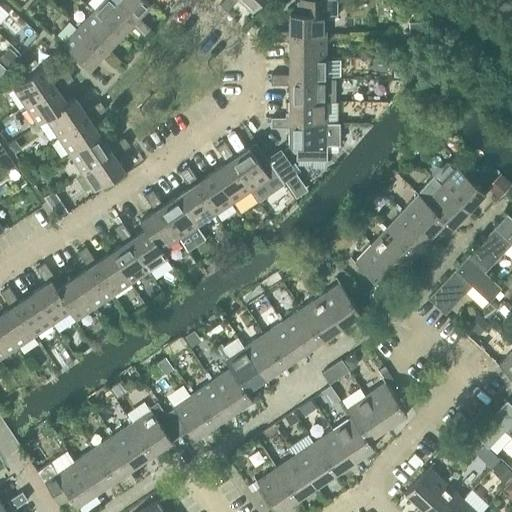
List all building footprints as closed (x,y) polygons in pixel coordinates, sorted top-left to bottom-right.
[(137,30),(144,22),(138,16),(134,20),(112,0),(103,0),(93,11),(119,36),(131,24),(137,30)] [(145,0),(112,0),(134,20),(138,16),(150,4),(145,0)] [(233,4),(229,0),(222,0),(219,4),(227,11),(233,4)] [(260,0),(242,0),(252,9),(260,0)] [(280,30),(280,41),(289,41),(289,36),(325,36),(325,14),(337,14),(337,0),(297,0),(298,13),(289,13),(289,30),(280,30)] [(119,36),(93,11),(78,27),(105,51),(108,48),(119,36)] [(144,22),(137,30),(144,36),(151,29),(144,22)] [(107,61),(115,54),(108,48),(105,51),(78,27),(63,43),(89,68),(101,55),(107,61)] [(280,41),(280,30),(271,30),(271,41),(280,41)] [(289,57),(325,57),(325,36),(289,36),(289,41),(289,57)] [(9,47),(0,55),(0,63),(5,68),(17,55),(9,47)] [(115,54),(107,61),(115,67),(121,60),(115,54)] [(280,74),(280,84),(289,84),(289,79),(325,79),(325,57),(289,57),(289,74),(280,74)] [(12,86),(25,105),(55,85),(52,81),(42,66),(12,86)] [(60,76),(65,84),(73,79),(67,71),(60,76)] [(280,84),(280,74),(271,74),(271,84),(280,84)] [(65,84),(60,76),(52,81),(55,85),(25,105),(38,124),(46,118),(45,117),(67,103),(66,102),(58,89),(65,84)] [(289,84),(289,100),(325,100),(335,100),(335,79),(325,79),(289,79),(289,84)] [(75,96),(66,102),(67,103),(45,117),(46,118),(57,135),(87,115),(84,111),(75,96)] [(280,117),(280,127),(289,127),(289,122),(325,122),(325,100),(289,100),(289,117),(280,117)] [(92,106),(98,114),(105,109),(100,101),(92,106)] [(98,114),(92,106),(84,111),(87,115),(57,135),(69,153),(99,133),(90,119),(98,114)] [(280,127),(280,117),(271,117),(271,127),(280,127)] [(289,127),(289,145),(325,145),(340,145),(340,122),(325,122),(289,122),(289,127)] [(99,133),(69,153),(82,171),(111,151),(109,147),(99,133)] [(116,142),(122,151),(130,145),(124,137),(116,142)] [(221,155),(229,149),(224,141),(216,147),(221,155)] [(122,151),(116,142),(109,147),(111,151),(82,171),(94,190),(124,170),(114,156),(122,151)] [(229,149),(221,155),(226,162),(230,159),(250,189),(269,176),(249,147),(234,156),(229,149)] [(280,150),(267,159),(283,183),(296,174),(280,150)] [(408,153),(399,164),(406,170),(415,159),(408,153)] [(212,171),(232,201),(250,189),(230,159),(226,162),(212,171)] [(447,161),(433,175),(434,176),(469,210),(485,193),(454,163),(447,161)] [(185,179),(193,173),(188,165),(180,171),(185,179)] [(193,173),(185,179),(190,186),(194,183),(215,213),(232,201),(212,171),(198,180),(193,173)] [(434,176),(418,193),(445,220),(452,227),(469,210),(441,183),(434,176)] [(498,177),(489,186),(500,197),(503,193),(509,188),(498,177)] [(387,178),(379,187),(386,193),(394,185),(387,178)] [(176,195),(197,225),(207,218),(215,213),(194,183),(190,186),(176,195)] [(149,203),(158,197),(152,189),(144,195),(149,203)] [(417,192),(401,209),(429,236),(445,220),(418,193),(417,192)] [(158,197),(149,203),(154,210),(158,207),(179,237),(197,225),(176,195),(163,205),(158,197)] [(140,220),(145,228),(146,228),(161,249),(162,249),(179,237),(158,207),(154,210),(140,220)] [(385,225),(413,252),(429,236),(401,209),(385,225)] [(511,242),(511,217),(506,212),(466,254),(482,271),(510,241),(511,242)] [(119,235),(127,229),(122,222),(114,227),(119,235)] [(369,241),(397,269),(413,252),(385,225),(369,241)] [(127,229),(119,235),(124,243),(128,240),(148,270),(167,257),(162,249),(161,249),(146,228),(145,228),(132,237),(127,229)] [(110,252),(130,282),(148,270),(128,240),(124,243),(110,252)] [(397,269),(369,241),(353,258),(381,286),(397,269)] [(82,260),(91,254),(86,246),(77,252),(82,260)] [(91,254),(82,260),(87,267),(92,264),(112,294),(130,282),(110,252),(96,261),(91,254)] [(499,287),(482,271),(466,254),(426,296),(443,312),(471,283),(488,299),(499,287)] [(41,275),(50,270),(44,262),(36,268),(41,275)] [(74,276),(94,306),(112,294),(92,264),(87,267),(74,276)] [(46,283),(32,292),(53,322),(70,311),(70,310),(56,288),(57,288),(52,280),(55,278),(50,270),(41,275),(46,283)] [(57,288),(56,288),(70,310),(70,311),(75,319),(94,306),(74,276),(57,288)] [(318,295),(339,327),(359,314),(337,282),(318,295)] [(5,299),(14,294),(8,286),(0,292),(5,299)] [(14,294),(5,299),(10,307),(15,304),(35,334),(53,322),(32,292),(19,301),(14,294)] [(339,327),(318,295),(299,307),(320,340),(339,327)] [(0,313),(0,321),(17,346),(35,334),(15,304),(10,307),(0,313)] [(320,340),(299,307),(280,320),(301,353),(320,340)] [(479,312),(463,329),(472,338),(488,321),(479,312)] [(301,353),(280,320),(261,333),(283,365),(301,353)] [(0,357),(17,346),(0,321),(0,357)] [(283,365),(261,333),(242,346),(264,378),(283,365)] [(264,378),(242,346),(222,359),(228,367),(244,391),(245,390),(264,378)] [(511,348),(498,363),(511,375),(511,348)] [(354,353),(343,359),(351,370),(358,366),(359,359),(354,353)] [(341,359),(322,372),(330,384),(349,371),(341,359)] [(209,380),(231,412),(251,399),(250,398),(245,390),(244,391),(228,367),(209,380)] [(231,412),(209,380),(207,381),(190,392),(212,425),(231,412)] [(364,394),(386,426),(406,413),(384,381),(364,394)] [(331,385),(322,391),(332,405),(341,399),(331,385)] [(174,411),(168,414),(182,435),(183,437),(189,433),(192,438),(212,425),(190,392),(171,405),(174,411)] [(386,426),(364,394),(344,407),(350,415),(351,415),(367,439),(386,426)] [(311,399),(299,407),(305,416),(317,407),(311,399)] [(511,404),(507,400),(475,433),(488,446),(504,429),(511,436),(511,404)] [(168,414),(160,401),(149,408),(150,409),(131,422),(153,454),(182,435),(168,414)] [(293,411),(285,417),(291,425),(299,420),(293,411)] [(331,428),(353,460),(373,447),(367,439),(351,415),(350,415),(331,428)] [(153,454),(131,422),(112,434),(134,467),(153,454)] [(312,440),(334,473),(353,460),(331,428),(312,440)] [(134,467),(112,434),(93,447),(115,480),(134,467)] [(294,453),(315,486),(334,473),(312,440),(294,453)] [(115,480),(93,447),(74,460),(96,492),(115,480)] [(415,452),(408,459),(415,466),(422,459),(415,452)] [(493,452),(486,458),(493,465),(500,458),(493,452)] [(315,486),(294,453),(275,466),(296,498),(315,486)] [(96,492),(74,460),(55,472),(49,462),(37,470),(60,504),(71,497),(76,505),(96,492)] [(511,470),(502,462),(493,472),(507,484),(511,477),(511,470)] [(296,498),(275,466),(255,479),(277,511),(296,498)] [(422,508),(447,482),(429,466),(404,492),(422,508)] [(425,511),(449,511),(463,498),(447,482),(422,508),(425,511)] [(14,495),(20,504),(27,499),(22,491),(14,495)] [(20,504),(14,495),(7,500),(13,509),(20,504)] [(478,511),(463,498),(449,511),(478,511)] [(162,511),(154,500),(136,511),(162,511)]
